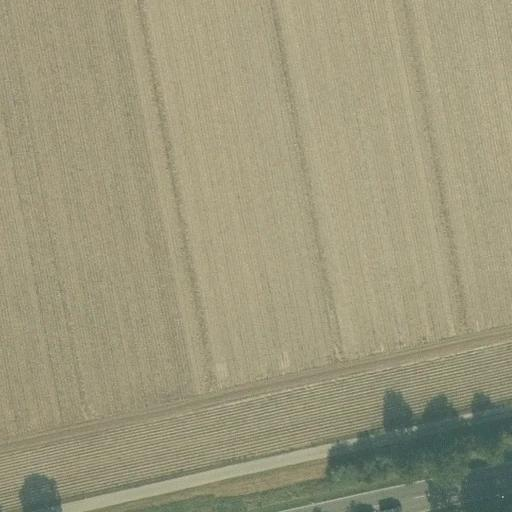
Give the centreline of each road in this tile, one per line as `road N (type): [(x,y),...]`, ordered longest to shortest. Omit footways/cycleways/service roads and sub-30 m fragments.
road 1 (track): [(511,415),(58,511)]
road 2 (primary): [(359,511),(511,477)]
